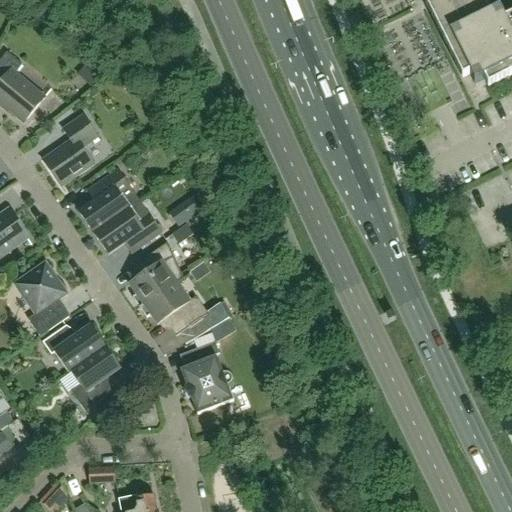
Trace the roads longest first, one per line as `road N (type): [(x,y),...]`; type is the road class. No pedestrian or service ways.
road 1 (primary): [(220,0),(459,511)]
road 2 (primary): [(511,511),(283,0)]
road 3 (residential): [(181,443),(160,368),(0,142)]
road 4 (residential): [(18,511),(77,451),(181,443)]
